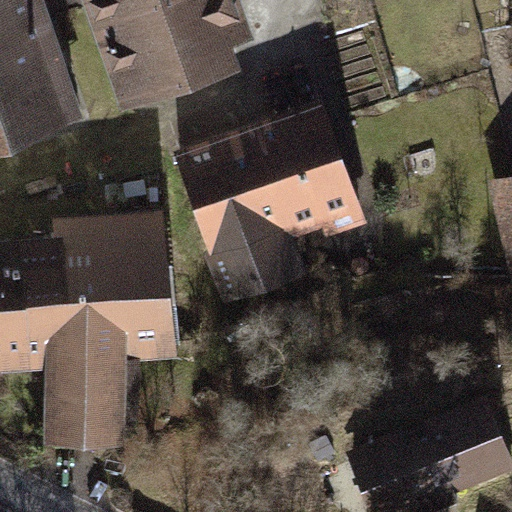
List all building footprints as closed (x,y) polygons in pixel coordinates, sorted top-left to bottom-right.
[(41,0),(0,0),(0,143),(8,140),(10,147),(21,143),(19,137),(81,115),(41,0)] [(236,0),(94,0),(130,100),(229,65),(221,42),(248,32),(236,0)] [(357,196),(325,106),(184,156),(233,294),(301,270),(284,222),(357,196)] [(511,177),(503,180),(511,212),(511,177)] [(32,356),(60,354),(55,438),(119,440),(122,350),(169,345),(159,232),(0,244),(0,363),(31,362),(32,356)] [(358,453),(382,511),(396,511),(422,502),(425,511),(435,511),(463,501),(457,487),(511,464),(511,451),(490,399),(358,453)]
